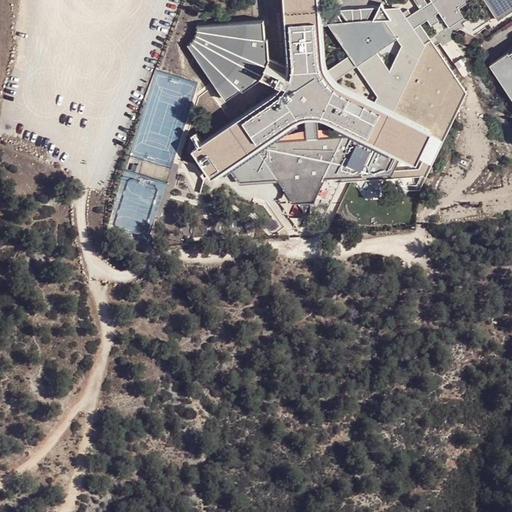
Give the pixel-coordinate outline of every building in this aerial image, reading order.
[(193,44),(189,49),(226,105),(243,94),(246,96),(260,86),(284,98),(199,157),(215,179),(257,150),(295,206),(314,204),(325,182),(358,180),(354,185),(391,184),(394,178),(403,157),(426,167),(432,170),(463,98),(419,34),(422,32),(440,19),(451,35),(466,24),(460,16),(482,0),(500,26),(511,17),(511,0),(431,0),(428,2),(433,9),(428,12),(421,17),(407,27),(399,18),(388,18),(382,10),(375,29),(369,28),(349,30),(344,30),(337,21),(321,22),(319,0),(285,0),(290,67),(269,65),(267,46),(265,46),(264,25),(197,30),(197,33),(196,39),(193,44)] [(409,0),(421,17),(428,12),(420,0),(409,0)] [(344,20),(349,30),(369,28),(373,19),(344,20)] [(394,178),(391,184),(431,181),(467,98),(422,32),(419,34),(463,98),(432,170),(426,167),(422,176),(394,178)] [(511,57),(492,71),(511,100),(511,57)]
